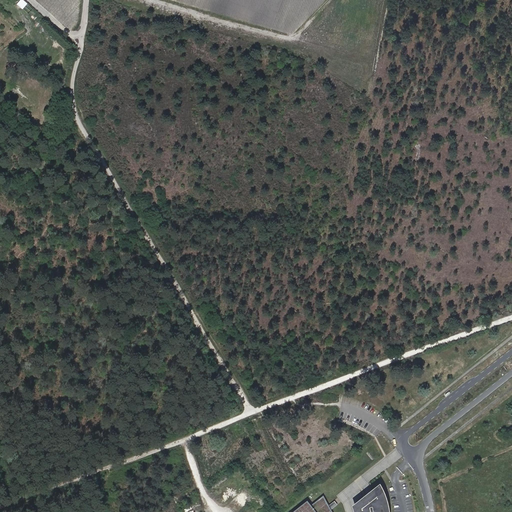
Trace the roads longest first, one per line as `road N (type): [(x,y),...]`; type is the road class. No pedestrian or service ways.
road 1 (track): [(511,315),(0,509)]
road 2 (track): [(86,0),(73,79),(77,114),(251,411)]
road 3 (track): [(152,0),(289,38),(330,0)]
road 4 (unclassified): [(511,357),(404,434),(413,456)]
road 5 (unclassified): [(413,456),(511,366)]
